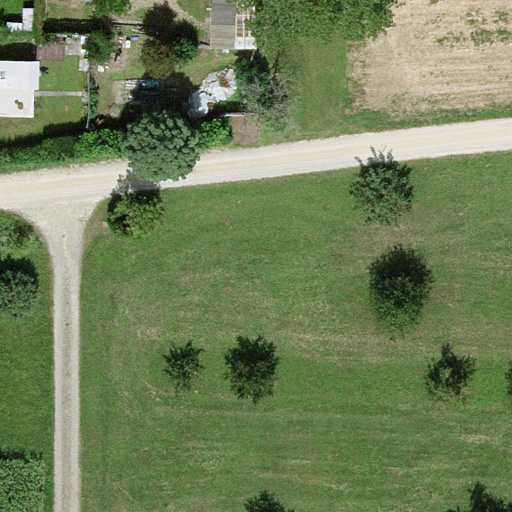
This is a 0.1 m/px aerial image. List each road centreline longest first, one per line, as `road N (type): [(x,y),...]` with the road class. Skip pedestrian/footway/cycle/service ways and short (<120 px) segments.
road 1 (track): [(511,134),(0,195)]
road 2 (track): [(56,191),(61,511)]
